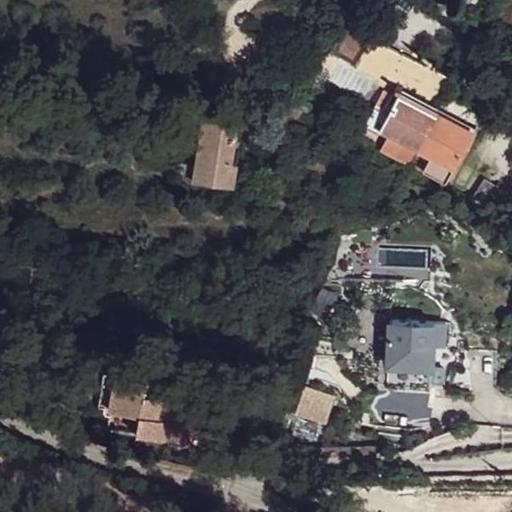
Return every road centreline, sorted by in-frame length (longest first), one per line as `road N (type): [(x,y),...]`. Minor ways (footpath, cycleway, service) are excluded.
road 1 (residential): [(217,487),(280,471),(511,453)]
road 2 (residential): [(217,487),(0,422)]
